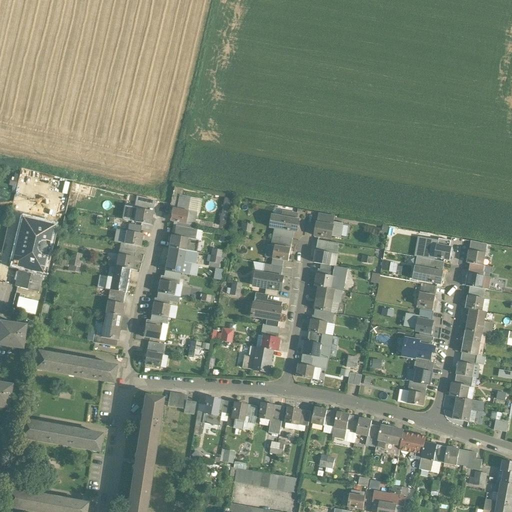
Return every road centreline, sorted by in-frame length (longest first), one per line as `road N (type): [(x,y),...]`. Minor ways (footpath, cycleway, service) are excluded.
road 1 (track): [(171,178),(214,0)]
road 2 (residential): [(123,382),(160,222)]
road 3 (residential): [(429,425),(447,361),(454,265)]
road 4 (residential): [(123,382),(282,391)]
road 5 (residential): [(282,391),(303,238)]
road 6 (residential): [(282,391),(429,425)]
road 7 (residential): [(104,511),(123,382)]
